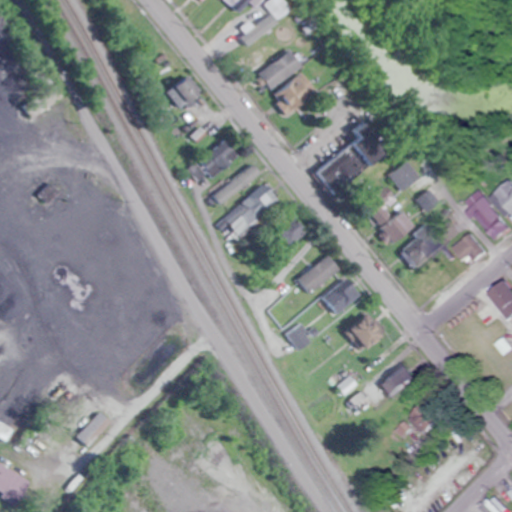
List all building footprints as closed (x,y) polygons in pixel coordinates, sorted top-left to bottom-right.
[(271,0),(260,0),(257,2),(267,18),(279,11),(271,0)] [(213,200),(251,174),(246,166),(208,192),(213,200)] [(511,182),(511,180),(492,193),(509,216),(511,214),(511,182)] [(237,202),(251,217),(265,203),(252,188),(237,202)] [(407,226),(394,208),(370,224),(383,243),(407,226)] [(275,247),(295,236),(283,214),(263,224),(275,247)] [(451,247),(467,266),(485,251),(469,232),(451,247)] [(331,270),(319,255),(290,279),(302,294),(331,270)] [(314,296),(326,314),(352,297),(339,279),(314,296)] [(357,314),(336,328),(351,350),(372,337),(357,314)] [(292,349),(304,340),(292,325),(281,334),(292,349)] [(347,400),(353,409),(364,401),(357,392),(347,400)] [(21,481),(4,468),(9,462),(0,455),(0,501),(3,504),(21,481)]
